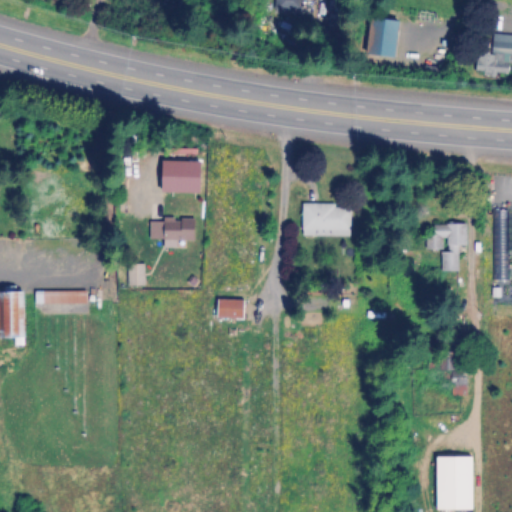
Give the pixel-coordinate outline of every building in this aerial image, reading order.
[(301,14),(300,0),(272,0),(273,14),(301,14)] [(393,21),(365,20),(363,57),(391,59),(393,21)] [(473,76),(507,77),(507,56),(511,56),(511,35),(490,35),(489,53),(474,52),(473,76)] [(349,206),(300,206),(300,238),(349,238),(349,206)] [(430,226),(431,249),(439,249),(439,274),(457,273),(456,247),(465,247),(465,226),(430,226)] [(144,290),(144,264),(126,264),(126,290),(144,290)] [(19,294),(0,293),(0,341),(19,341),(19,294)] [(84,293),(32,293),(32,306),(84,306),(84,293)] [(461,360),(447,360),(447,397),(461,397),(461,360)] [(469,511),(469,458),(432,458),(431,511),(469,511)]
